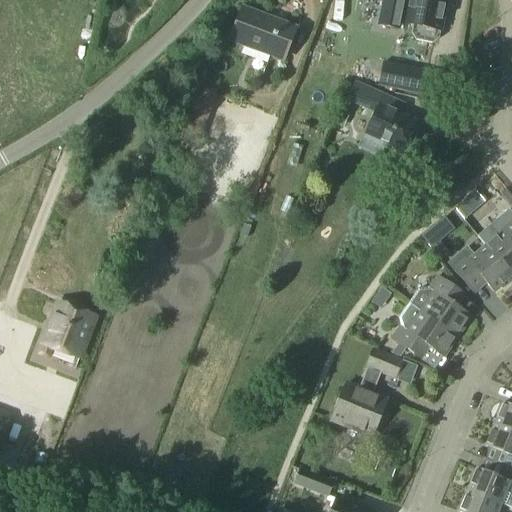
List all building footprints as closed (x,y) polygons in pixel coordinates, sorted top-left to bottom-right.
[(382,0),(377,26),(396,30),(398,24),(411,27),(410,35),(414,42),(430,45),(437,41),(439,33),(445,0),(382,0)] [(230,42),(283,62),(295,31),(243,11),(230,42)] [(314,46),(324,50),(330,34),(320,30),(314,46)] [(383,64),(378,88),(421,96),(426,73),(383,64)] [(401,153),(414,124),(378,108),(383,97),(354,84),(346,101),(374,114),(364,136),(401,153)] [(207,106),(194,100),(180,135),(194,140),(207,106)] [(498,218),(511,205),(511,204),(506,198),(491,210),(498,218)] [(484,248),(511,280),(511,243),(511,242),(511,241),(511,218),(507,213),(488,229),(496,238),(484,248)] [(429,250),(437,243),(440,240),(431,229),(419,239),(429,250)] [(505,287),(511,281),(511,280),(484,248),(473,257),(466,249),(446,265),(462,284),(474,273),(492,294),(502,287),(502,288),(505,287)] [(409,307),(455,339),(469,319),(454,309),(463,297),(436,279),(427,291),(429,292),(419,294),(409,307)] [(408,298),(385,281),(374,298),(386,306),(387,304),(398,312),(408,298)] [(88,336),(94,319),(56,305),(50,321),(51,322),(38,356),(47,359),(51,349),(78,360),(87,336),(88,336)] [(400,321),(403,330),(399,328),(390,340),(414,357),(422,345),(442,359),(455,339),(409,307),(400,321)] [(366,372),(359,391),(345,385),(330,421),(371,438),(386,402),(371,396),(379,375),(394,381),(402,362),(372,350),(364,369),(367,370),(366,372)] [(493,426),(511,433),(511,408),(502,404),(493,426)] [(0,444),(11,417),(0,413),(0,444)] [(503,468),(511,471),(511,433),(493,426),(484,448),(507,457),(503,468)] [(379,457),(373,472),(390,479),(396,463),(379,457)] [(475,470),(466,492),(499,505),(511,510),(511,471),(503,468),(498,480),(475,470)] [(299,471),(294,485),(327,498),(332,484),(299,471)] [(496,511),(499,505),(466,492),(458,511),(496,511)] [(335,501),(330,511),(364,511),(353,508),(354,506),(352,505),(352,507),(335,501)]
